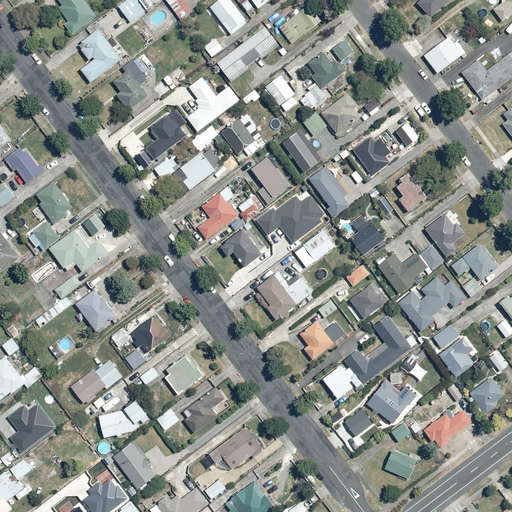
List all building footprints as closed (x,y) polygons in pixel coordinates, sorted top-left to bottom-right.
[(96,16),(84,0),(58,0),(62,6),(59,8),(68,21),(64,25),(71,35),(96,16)] [(153,6),(148,0),(125,0),(118,6),(130,22),(153,6)] [(165,0),(170,6),(180,20),(194,10),(186,0),(165,0)] [(248,23),(230,0),(217,0),(209,6),(231,36),(248,23)] [(248,12),(256,5),(259,9),(270,0),(242,0),(240,2),(248,12)] [(448,0),(420,0),(417,3),(431,17),(448,0)] [(511,0),(503,0),(494,8),(504,20),(511,13),(511,0)] [(296,47),(292,43),(318,23),(305,6),(278,27),(271,32),(283,47),(278,51),(283,57),(296,47)] [(282,16),(278,10),(265,19),(269,25),(282,16)] [(274,38),(271,34),(265,26),(216,63),(230,82),(249,68),(248,67),(260,57),(261,59),(279,45),(274,38)] [(95,58),(91,62),(81,69),(90,82),(120,59),(98,29),(78,45),(89,60),(94,56),(95,58)] [(466,51),(453,33),(423,55),(437,73),(466,51)] [(356,50),(345,37),(331,48),(341,61),(356,50)] [(223,49),(215,38),(204,47),(212,57),(223,49)] [(329,97),(322,88),(345,70),(338,61),(333,65),(323,51),(307,63),(315,74),(313,75),(317,81),(307,88),(310,92),(298,101),(308,113),(329,97)] [(133,61),(134,62),(111,80),(120,92),(116,95),(128,111),(138,104),(143,111),(151,105),(146,98),(148,96),(140,86),(147,80),(142,73),(153,65),(144,52),(133,61)] [(511,77),(511,58),(508,54),(486,71),(478,60),(461,73),(482,100),(511,77)] [(179,66),(152,88),(160,98),(186,76),(179,66)] [(265,87),(279,105),(285,112),(296,103),(291,96),(295,93),(281,75),(265,87)] [(202,77),(189,87),(198,99),(195,102),(199,108),(186,118),(197,132),(239,100),(229,86),(216,96),(202,77)] [(255,89),(242,99),(246,105),(253,100),(254,102),(261,97),(255,89)] [(348,94),(322,113),(336,132),(359,114),(354,108),(356,106),(348,94)] [(511,107),(503,114),(507,120),(502,124),(511,137),(511,107)] [(327,126),(316,111),(302,121),(313,136),(327,126)] [(134,156),(145,169),(187,136),(168,112),(150,127),(158,137),(145,147),(134,156)] [(258,150),(255,146),(258,144),(255,140),(262,136),(246,115),(239,120),(220,133),(236,154),(243,149),(249,156),(258,150)] [(200,152),(200,151),(219,135),(211,125),(191,142),(200,152)] [(0,147),(10,140),(0,126),(0,147)] [(301,132),(284,145),(306,175),(323,162),(301,132)] [(392,148),(381,132),(372,139),(371,136),(353,149),(372,175),(389,162),(384,155),(392,148)] [(39,162),(36,165),(22,145),(4,158),(14,171),(16,169),(26,183),(44,169),(39,162)] [(180,153),(176,149),(153,168),(162,179),(179,166),(173,159),(180,153)] [(200,152),(170,176),(185,194),(222,163),(210,149),(204,155),(200,151),(200,152)] [(349,155),(345,149),(333,158),(336,162),(341,158),(343,160),(349,155)] [(277,198),(275,195),(288,185),(267,157),(251,169),(264,186),(259,190),(257,191),(268,205),(277,198)] [(347,193),(327,166),(309,179),(330,207),(327,209),(333,217),(349,205),(343,196),(347,193)] [(409,171),(400,178),(403,182),(396,187),(403,196),(399,200),(408,212),(428,196),(409,171)] [(38,204),(54,224),(69,213),(67,210),(72,206),(53,181),(36,195),(41,202),(38,204)] [(254,196),(237,209),(229,199),(234,195),(227,186),(201,206),(209,217),(197,227),(206,240),(230,222),(236,230),(264,209),(254,196)] [(14,197),(7,187),(0,192),(0,205),(1,207),(14,197)] [(301,243),(299,240),(328,219),(310,194),(301,201),(296,195),(276,210),(274,207),(271,209),(257,220),(272,240),(277,236),(287,249),(289,252),(301,243)] [(393,210),(384,197),(375,203),(384,216),(393,210)] [(463,232),(456,222),(458,221),(451,211),(447,214),(446,212),(424,229),(435,242),(446,258),(457,250),(452,244),(465,234),(463,232)] [(351,221),(356,228),(359,232),(350,238),(363,255),(385,239),(370,218),(368,220),(362,212),(351,221)] [(95,214),(83,223),(92,236),(104,227),(95,214)] [(59,236),(46,220),(32,231),(35,234),(29,239),(36,249),(43,244),(46,247),(59,236)] [(90,238),(80,225),(49,248),(66,271),(76,263),(81,270),(105,251),(97,240),(93,243),(90,238)] [(262,253),(242,229),(220,247),(227,256),(232,252),(245,267),(262,253)] [(336,246),(324,229),(294,251),(306,267),(336,246)] [(0,272),(20,257),(0,230),(0,272)] [(458,276),(464,272),(468,276),(474,271),(481,279),(497,266),(478,243),(463,256),(450,266),(458,276)] [(444,260),(432,245),(420,254),(432,270),(444,261),(444,260)] [(386,252),(374,261),(377,265),(399,294),(416,282),(413,279),(428,268),(416,253),(402,263),(394,252),(389,256),(386,252)] [(369,274),(363,265),(345,278),(352,287),(369,274)] [(275,319),(296,304),(299,308),(316,296),(312,291),(300,276),(289,284),(278,270),(271,275),(256,286),(270,305),(266,307),(275,319)] [(81,283),(74,274),(55,289),(62,298),(81,283)] [(444,275),(439,279),(437,276),(421,289),(426,296),(421,300),(413,291),(398,303),(421,331),(435,320),(432,316),(449,302),(454,307),(466,297),(451,280),(449,281),(444,275)] [(482,289),(473,277),(462,286),(471,297),(482,289)] [(349,299),(354,306),(349,310),(355,318),(358,322),(388,301),(373,281),(349,299)] [(116,315),(95,288),(75,304),(96,330),(116,315)] [(511,293),(500,303),(511,318),(511,320),(511,321),(511,322),(511,293)] [(71,304),(65,297),(36,321),(41,328),(71,304)] [(337,308),(330,299),(317,310),(324,318),(337,308)] [(129,330),(134,336),(145,352),(171,333),(155,311),(129,330)] [(403,336),(387,315),(373,325),(385,342),(364,357),(359,349),(344,360),(354,373),(350,377),(341,365),(322,378),(337,398),(354,386),(356,389),(418,343),(409,331),(403,336)] [(511,333),(511,329),(503,317),(495,322),(505,338),(511,333)] [(345,333),(334,319),(323,328),(315,319),(299,332),(309,344),(304,348),(312,359),(345,333)] [(461,338),(451,324),(433,338),(443,351),(439,354),(455,377),(474,364),(467,354),(473,349),(464,336),(461,338)] [(127,332),(128,331),(125,327),(111,338),(118,348),(131,338),(127,332)] [(19,348),(12,338),(2,345),(9,355),(19,348)] [(64,354),(57,344),(50,349),(57,359),(64,354)] [(146,359),(138,349),(123,359),(131,369),(146,359)] [(497,351),(489,356),(500,371),(507,366),(497,351)] [(402,364),(410,371),(420,381),(427,373),(417,364),(418,362),(411,355),(402,364)] [(5,356),(0,359),(0,399),(24,382),(28,387),(42,376),(35,366),(21,377),(5,356)] [(201,375),(185,356),(162,375),(178,394),(201,375)] [(84,403),(122,375),(109,357),(71,386),(84,403)] [(158,375),(151,367),(139,376),(146,385),(158,375)] [(504,394),(491,377),(470,393),(485,413),(495,405),(493,403),(504,394)] [(400,391),(386,379),(365,403),(390,424),(416,396),(405,386),(400,391)] [(463,396),(454,383),(447,388),(456,401),(463,396)] [(225,397),(215,385),(197,400),(184,411),(188,416),(185,418),(196,432),(217,414),(212,408),(225,397)] [(103,438),(125,433),(133,431),(140,426),(150,418),(136,399),(120,410),(98,416),(103,438)] [(24,404),(7,416),(17,430),(9,436),(22,454),(55,430),(37,404),(28,410),(24,404)] [(462,404),(451,412),(449,409),(422,429),(431,441),(434,439),(440,447),(451,439),(450,438),(476,418),(468,407),(468,406),(465,408),(462,404)] [(376,424),(362,407),(344,422),(357,439),(376,424)] [(179,420),(171,409),(161,416),(157,420),(165,431),(179,420)] [(421,429),(416,421),(409,425),(415,433),(421,429)] [(411,433),(403,422),(391,432),(399,442),(411,433)] [(220,467),(230,470),(251,454),(253,457),(263,449),(260,446),(244,424),(208,452),(216,463),(220,467)] [(384,468),(409,479),(417,459),(392,449),(388,458),(384,468)] [(14,459),(9,452),(0,457),(0,458),(5,465),(14,459)] [(18,479),(33,468),(24,456),(0,474),(0,511),(8,511),(12,509),(6,501),(15,494),(19,500),(32,489),(28,483),(24,487),(18,479)] [(109,472),(102,463),(93,470),(100,479),(109,472)] [(228,511),(264,511),(273,506),(254,479),(230,497),(232,499),(225,504),(230,511),(228,511)] [(225,488),(219,480),(205,491),(211,499),(225,488)] [(194,511),(207,502),(195,487),(180,498),(178,495),(170,501),(166,496),(148,510),(149,511),(194,511)] [(139,511),(131,501),(118,511),(119,511),(139,511)] [(289,509),(291,511),(289,511),(309,511),(303,504),(300,501),(289,509)]
